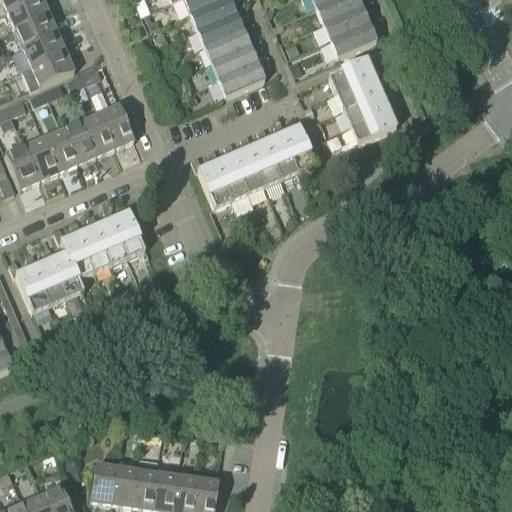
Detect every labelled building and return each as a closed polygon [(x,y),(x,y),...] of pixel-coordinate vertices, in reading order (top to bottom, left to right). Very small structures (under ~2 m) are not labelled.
[(0,0),(0,6),(5,18),(40,3),(38,0),(0,0)] [(226,3),(225,0),(224,0),(187,0),(181,3),(188,19),(226,3)] [(233,20),(232,16),(228,6),(240,1),(239,0),(225,0),(226,3),(188,19),(195,36),(233,20)] [(343,0),(307,0),(313,13),(343,0)] [(358,13),(357,11),(353,1),(356,0),(343,0),(313,13),(320,30),(358,13)] [(13,37),(48,22),(40,3),(5,18),(13,37)] [(365,30),(364,28),(360,18),(372,13),(369,6),(357,11),(358,13),(320,30),(327,46),(365,30)] [(240,36),(239,33),(234,22),(246,17),(244,11),(232,16),(233,20),(195,36),(203,52),(240,36)] [(56,41),(48,22),(13,37),(21,56),(56,41)] [(376,23),(364,28),(365,30),(327,46),(334,64),(372,47),(367,34),(379,29),(376,23)] [(247,53),(246,49),(242,39),(253,34),(251,28),(239,33),(240,36),(203,52),(210,69),(247,53)] [(64,60),(56,41),(21,56),(30,75),(64,60)] [(254,69),(253,66),(249,56),(261,51),(258,44),(246,49),(247,53),(210,69),(217,85),(254,69)] [(370,83),(369,80),(365,71),(377,66),(374,59),(362,64),(362,66),(326,82),(333,99),(370,83)] [(30,75),(20,79),(28,97),(72,78),(64,60),(30,75)] [(265,61),(253,66),(254,69),(217,85),(224,103),(262,87),(256,72),(267,67),(265,61)] [(94,75),(80,82),(84,91),(99,85),(94,75)] [(377,100),(376,97),(372,87),(384,82),(381,75),(369,80),(370,83),(333,99),(340,115),(377,100)] [(84,91),(80,82),(65,88),(69,98),(84,91)] [(57,91),(43,97),(48,107),(61,101),(57,91)] [(385,116),(384,114),(379,104),(391,99),(388,92),(376,97),(377,100),(340,115),(347,132),(385,116)] [(32,114),(48,107),(43,97),(27,105),(32,114)] [(19,108),(6,114),(10,124),(24,117),(19,108)] [(395,109),(384,114),(385,116),(347,132),(354,150),(392,134),(386,121),(398,116),(395,109)] [(116,113),(98,121),(113,156),(131,148),(116,113)] [(0,128),(10,124),(6,114),(0,116),(0,128)] [(113,156),(98,121),(79,129),(94,164),(113,156)] [(271,131),(275,142),(279,141),(294,179),(312,171),(295,133),(283,139),(278,127),(271,131)] [(94,164),(79,129),(60,137),(75,172),(94,164)] [(279,141),(275,142),(266,146),(261,135),(254,138),(259,149),(262,148),(278,186),(294,179),(279,141)] [(75,172),(60,137),(41,145),(56,180),(75,172)] [(262,148),(259,149),(249,154),(244,142),(238,145),(242,156),(246,155),(261,193),(278,186),(262,148)] [(56,180),(41,145),(22,154),(37,189),(56,180)] [(246,155),(242,156),(233,161),(228,149),(221,152),(226,164),(229,162),(245,200),(261,193),(246,155)] [(37,189),(22,154),(3,162),(18,197),(37,189)] [(229,162),(226,164),(217,168),(212,156),(205,159),(210,171),(213,170),(228,208),(245,200),(229,162)] [(213,170),(210,171),(200,175),(195,163),(188,166),(194,179),(195,178),(211,215),(228,208),(213,170)] [(0,194),(4,203),(13,199),(6,184),(0,186),(0,194)] [(101,217),(106,228),(108,227),(125,265),(142,257),(126,219),(113,224),(108,214),(101,217)] [(108,227),(106,228),(96,232),(91,221),(84,224),(89,235),(92,234),(108,272),(125,265),(108,227)] [(92,234),(89,235),(79,239),(74,228),(68,231),(73,242),(75,241),(92,279),(108,272),(92,234)] [(75,241),(73,242),(63,247),(58,235),(51,238),(56,249),(58,249),(63,260),(75,287),(76,286),(92,279),(75,241)] [(75,287),(63,260),(51,265),(46,253),(39,256),(44,268),(46,267),(63,305),(81,297),(76,286),(75,287)] [(46,267),(44,268),(34,272),(29,260),(23,263),(28,275),(30,274),(47,312),(63,305),(46,267)] [(30,274),(28,275),(18,280),(13,267),(6,270),(11,283),(13,282),(30,320),(47,312),(30,274)] [(6,303),(0,305),(0,308),(4,318),(11,315),(6,303)] [(13,320),(6,323),(11,334),(17,331),(13,320)] [(20,336),(13,339),(18,351),(25,348),(20,336)] [(27,353),(20,356),(25,367),(32,364),(27,353)] [(0,378),(9,374),(2,357),(0,357),(0,378)] [(100,511),(108,511),(114,475),(92,472),(87,510),(100,511)] [(128,511),(134,478),(114,475),(108,511),(128,511)] [(148,511),(154,481),(134,478),(128,511),(148,511)] [(169,511),(174,484),(154,481),(148,511),(169,511)] [(190,511),(194,487),(174,484),(169,511),(190,511)] [(212,511),(216,490),(194,487),(190,511),(212,511)] [(65,511),(58,495),(39,503),(43,511),(65,511)] [(43,511),(39,503),(20,511),(43,511)]
